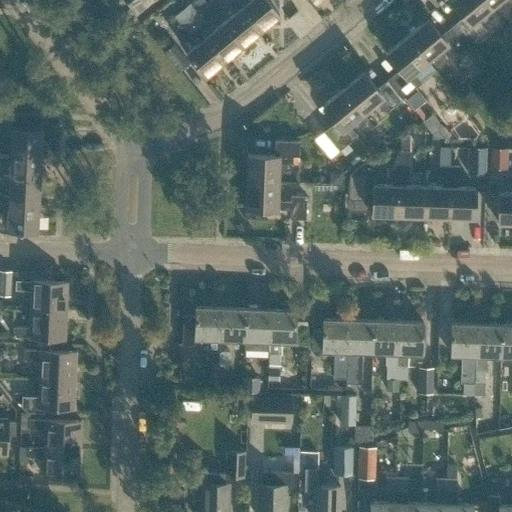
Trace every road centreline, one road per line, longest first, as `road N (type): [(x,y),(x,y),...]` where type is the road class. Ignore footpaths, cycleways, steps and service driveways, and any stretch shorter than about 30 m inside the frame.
road 1 (residential): [(511,267),(131,253)]
road 2 (residential): [(134,153),(243,106),(371,0)]
road 3 (residential): [(128,511),(131,253)]
road 4 (residential): [(134,153),(10,0)]
road 5 (residential): [(131,253),(0,252)]
